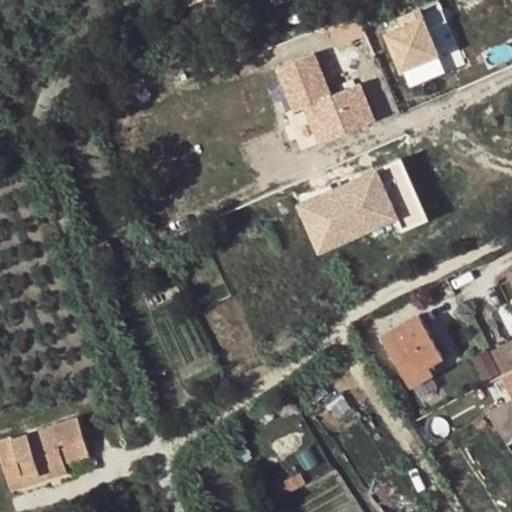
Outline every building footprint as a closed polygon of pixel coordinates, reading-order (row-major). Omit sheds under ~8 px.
[(180,0),(185,10),(199,4),(196,0),(180,0)] [(385,25),(403,70),(440,55),(422,10),(385,25)] [(280,68),(297,111),(307,107),(321,143),(376,121),(361,84),(332,96),(316,53),(280,68)] [(297,111),(288,114),(302,150),(321,143),(307,107),(297,111)] [(320,251),(426,210),(404,155),(298,196),(320,251)] [(408,377),(429,364),(443,356),(418,315),(383,336),(408,377)] [(504,373),(511,369),(511,340),(496,348),(492,351),(504,373)] [(434,372),(429,364),(408,377),(413,385),(434,372)] [(511,398),(489,412),(490,413),(508,442),(511,439),(511,398)] [(49,466),(67,462),(92,455),(81,418),(0,441),(0,452),(10,483),(50,472),(49,466)] [(71,474),(67,462),(49,466),(50,472),(52,479),(71,474)] [(12,491),(52,479),(50,472),(10,483),(12,491)]
